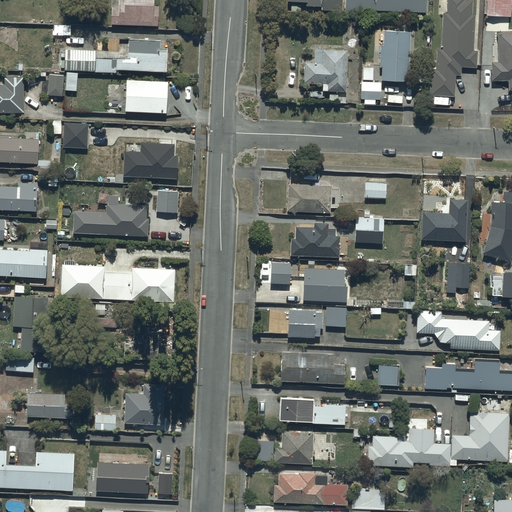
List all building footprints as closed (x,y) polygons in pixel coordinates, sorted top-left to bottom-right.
[(119,0),(119,6),(112,6),(112,24),(159,26),(159,5),(155,5),(154,0),(119,0)] [(347,0),(347,10),(428,13),(428,0),(347,0)] [(448,0),(448,13),(444,13),(442,47),(437,47),(436,67),(431,66),(429,95),(457,97),(458,75),(462,75),(463,66),(478,67),(478,51),(474,51),(476,14),(472,14),(473,1),(465,0),(464,0),(448,0)] [(511,0),(487,0),(487,15),(511,15),(511,0)] [(511,88),(511,30),(498,31),(499,60),(492,61),(492,80),(508,80),(509,89),(511,88)] [(409,81),(411,32),(385,31),(384,45),(381,45),(380,67),(383,67),(382,80),(409,81)] [(97,51),(67,48),(66,70),(119,73),(119,68),(167,71),(168,48),(162,48),(162,40),(130,38),(129,58),(97,56),(97,51)] [(347,91),(349,50),(315,48),(315,62),(305,62),(304,84),(323,85),(323,90),(347,91)] [(79,74),(67,72),(66,90),(78,91),(79,74)] [(64,75),(49,74),(48,96),(62,97),(64,75)] [(0,79),(0,112),(24,112),(24,76),(5,76),(5,80),(0,79)] [(169,81),(127,78),(125,110),(168,112),(169,81)] [(382,82),(362,81),(361,98),(381,99),(382,82)] [(89,124),(65,122),(63,146),(87,148),(89,124)] [(40,139),(0,137),(0,161),(38,164),(40,139)] [(141,151),(125,150),(124,175),(179,177),(180,156),(175,156),(175,142),(141,141),(141,151)] [(17,186),(0,185),(0,208),(36,210),(37,183),(18,182),(17,186)] [(389,184),(367,183),(366,198),(389,198),(389,184)] [(333,188),(288,187),(287,214),(332,215),(333,188)] [(179,189),(157,189),(157,212),(179,212),(179,189)] [(492,203),(491,228),(482,256),(511,264),(511,260),(511,193),(503,193),(503,203),(492,203)] [(108,212),(76,211),(74,232),(149,235),(149,218),(147,218),(147,203),(120,202),(120,195),(108,195),(108,212)] [(449,214),(424,213),(423,241),(466,243),(468,201),(450,200),(449,214)] [(387,218),(357,218),(357,243),(386,244),(387,218)] [(314,224),(314,231),(296,231),(296,240),(290,240),(290,258),(341,258),(341,237),(329,236),(329,224),(314,224)] [(29,241),(29,250),(0,248),(0,274),(46,277),(47,249),(46,249),(47,242),(29,241)] [(290,262),(271,263),(271,283),(291,282),(290,262)] [(104,264),(62,263),(61,297),(173,300),(174,268),(133,267),(133,271),(104,270),(104,264)] [(471,264),(449,263),(447,295),(457,295),(457,290),(470,290),(471,264)] [(345,270),(309,269),(309,282),(298,282),(298,299),(344,300),(345,270)] [(511,274),(503,274),(502,299),(511,300),(511,274)] [(47,296),(15,296),(14,325),(22,325),(22,351),(46,351),(47,296)] [(348,308),(328,307),(327,326),(347,327),(348,308)] [(317,311),(288,309),(287,336),(315,338),(317,311)] [(418,312),(418,334),(436,334),(441,344),(450,344),(450,349),(500,352),(501,332),(489,332),(490,323),(443,320),(442,312),(418,312)] [(94,326),(116,326),(116,317),(94,317),(94,326)] [(133,344),(125,343),(124,357),(159,358),(160,329),(134,328),(133,344)] [(62,337),(52,337),(52,357),(61,357),(61,355),(68,355),(68,357),(78,357),(78,345),(62,345),(62,337)] [(334,354),(282,352),(281,382),(346,384),(347,365),(334,364),(334,354)] [(35,356),(7,354),(6,369),(34,371),(35,356)] [(442,367),(426,366),(425,387),(447,388),(447,386),(511,389),(511,372),(500,372),(501,361),(475,359),(474,370),(457,369),(457,362),(442,361),(442,367)] [(399,365),(379,364),(378,385),(398,386),(399,365)] [(144,392),(126,392),(126,422),(163,422),(163,383),(144,383),(144,392)] [(66,393),(29,392),(28,415),(73,417),(74,405),(65,404),(66,393)] [(314,399),(280,398),(279,421),(313,422),(313,424),(346,425),(347,406),(314,405),(314,399)] [(469,436),(452,436),(451,460),(508,462),(510,414),(470,412),(469,436)] [(114,415),(95,415),(95,430),(114,430),(114,415)] [(375,436),(374,446),(370,446),(369,465),(414,468),(414,463),(430,464),(430,466),(450,467),(451,444),(434,444),(435,429),(411,428),(410,442),(403,441),(404,437),(375,436)] [(314,433),(282,431),(281,448),(275,448),(274,463),(313,465),(314,433)] [(275,441),(251,440),(250,460),(273,462),(275,441)] [(7,449),(0,448),(0,487),(73,490),(74,453),(35,451),(35,465),(7,463),(7,449)] [(150,465),(97,462),(96,491),(148,494),(150,465)] [(299,474),(279,473),(278,485),(274,485),(273,503),(349,506),(349,485),(315,484),(315,473),(299,472),(299,474)] [(173,473),(158,473),(157,494),(172,494),(173,473)] [(386,490),(354,488),(354,509),(385,510),(386,490)] [(492,511),(511,511),(511,496),(492,497),(492,511)]
